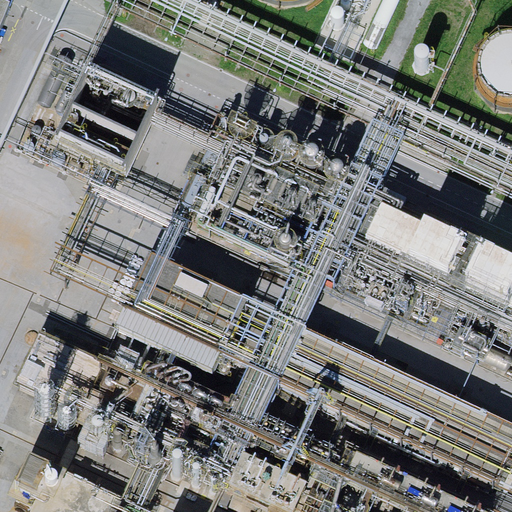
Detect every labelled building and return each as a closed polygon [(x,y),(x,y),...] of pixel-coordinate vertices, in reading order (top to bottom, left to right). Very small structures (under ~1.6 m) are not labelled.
[(511,39),(504,40),(495,43),(487,49),(481,58),(478,69),(479,80),(484,90),(492,98),(502,103),(511,103),(511,39)] [(163,112),(90,81),(55,161),(128,192),(163,112)] [(354,183),(220,122),(174,225),(308,285),(354,183)] [(511,275),(388,220),(366,269),(511,335),(511,275)] [(252,321),(145,273),(123,322),(229,370),(252,321)] [(511,458),(511,442),(302,345),(278,397),(494,497),(511,458)] [(103,377),(42,349),(19,398),(80,426),(103,377)] [(304,511),(327,464),(110,362),(103,377),(80,426),(77,432),(248,511),(304,511)] [(440,511),(350,471),(331,511),(440,511)] [(110,511),(30,476),(13,511),(110,511)]
